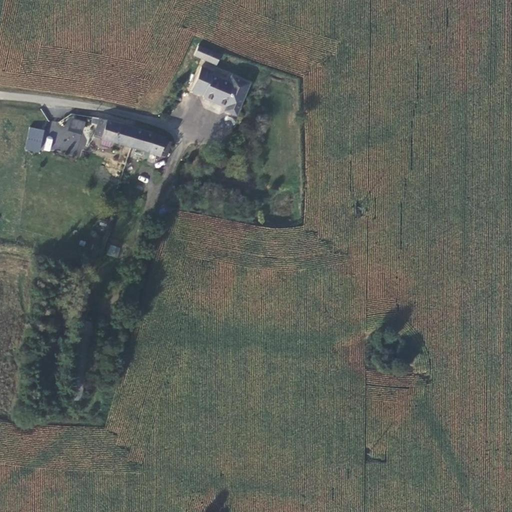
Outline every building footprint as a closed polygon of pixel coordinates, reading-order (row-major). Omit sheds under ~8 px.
[(199,63),(212,68),(214,59),(201,54),(199,63)] [(221,61),(214,59),(212,68),(218,70),(221,61)] [(194,98),(199,100),(201,94),(205,95),(209,77),(202,74),(194,98)] [(214,78),(209,77),(205,95),(201,94),(199,100),(204,102),(208,107),(214,109),(215,107),(229,112),(227,117),(240,122),(251,90),(232,83),(231,88),(213,82),(214,78)] [(167,146),(167,143),(151,138),(113,129),(102,124),(96,145),(162,162),(163,160),(171,162),(175,148),(167,146)] [(39,153),(45,130),(30,126),(24,150),(39,153)] [(130,191),(132,181),(116,177),(114,187),(130,191)] [(121,201),(118,212),(132,215),(131,219),(143,222),(146,207),(121,201)] [(110,245),(107,254),(116,258),(119,248),(110,245)] [(94,401),(98,322),(83,321),(79,400),(94,401)]
